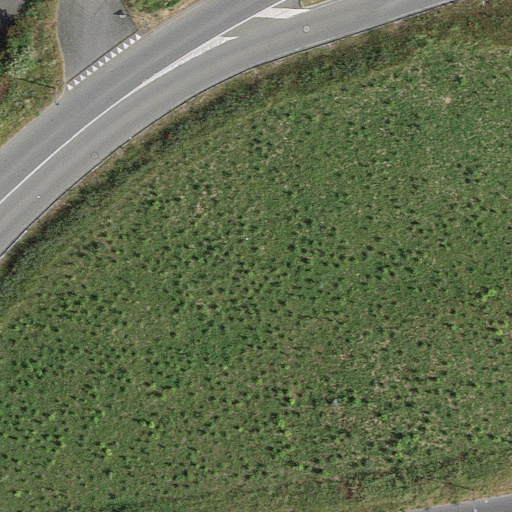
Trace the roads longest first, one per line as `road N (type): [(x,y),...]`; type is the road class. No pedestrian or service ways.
road 1 (primary): [(0,202),(101,113),(195,51)]
road 2 (residential): [(195,51),(278,37),(395,0)]
